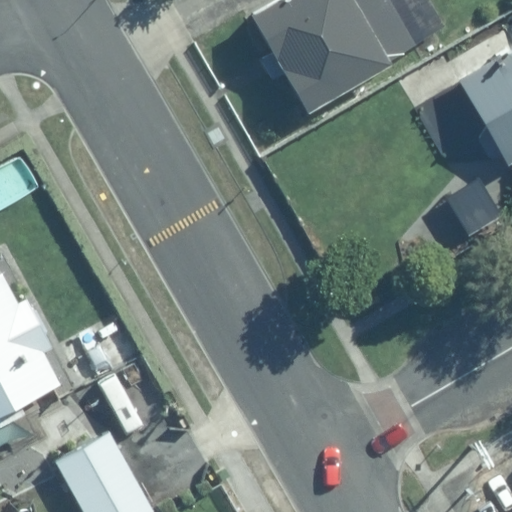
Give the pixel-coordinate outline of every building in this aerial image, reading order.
[(411,0),(283,0),(257,15),(312,110),(434,39),(411,0)] [(511,47),(458,79),(508,164),(511,161),(511,47)] [(0,419),(26,406),(20,395),(55,377),(39,348),(50,342),(24,294),(15,299),(0,269),(0,419)] [(144,357),(120,367),(140,411),(163,401),(144,357)] [(107,425),(50,458),(80,511),(154,511),(156,511),(107,425)]
